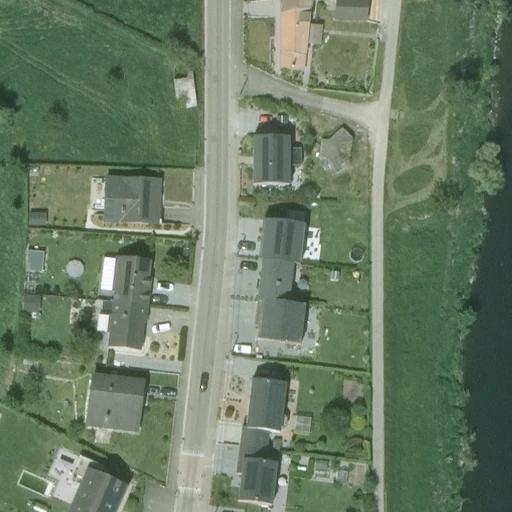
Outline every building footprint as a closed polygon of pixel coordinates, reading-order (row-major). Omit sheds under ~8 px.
[(308,0),(297,0),(276,4),(277,19),(277,56),(276,72),(301,76),(303,60),(304,47),(306,29),(308,13),(308,4),(308,0)] [(365,2),(350,1),(333,0),(333,2),(332,24),(364,26),(366,2),(365,2)] [(306,29),(304,47),(316,49),(318,30),(306,29)] [(183,83),(172,84),(174,105),(183,104),(184,112),(194,111),(190,76),(187,76),(183,83)] [(319,144),(317,163),(324,164),(333,179),(347,170),(349,165),(351,146),(349,142),(342,135),(339,133),(337,135),(326,144),(319,144)] [(250,140),(250,188),(287,188),(287,140),(250,140)] [(301,146),(291,146),(291,166),(302,166),(301,146)] [(26,168),(24,208),(37,208),(39,168),(26,168)] [(103,181),(101,227),(157,228),(159,184),(103,181)] [(27,215),(26,229),(44,229),(44,215),(27,215)] [(25,254),(23,274),(35,275),(42,276),(44,255),(37,255),(38,250),(28,249),(27,254),(25,254)] [(111,307),(146,311),(149,286),(147,286),(149,264),(113,261),(109,295),(112,295),(111,307)] [(254,303),(286,306),(291,266),(259,262),(254,303)] [(22,299),(21,316),(38,317),(38,299),(22,299)] [(286,306),(254,303),(251,329),(255,330),(254,343),(297,348),(302,308),(286,306)] [(146,311),(111,307),(111,319),(107,318),(105,337),(107,337),(106,351),(139,355),(142,327),(144,327),(146,311)] [(89,378),(83,430),(136,437),(143,384),(89,378)] [(237,450),(267,454),(269,435),(277,436),(284,386),(249,381),(243,424),(242,431),(239,431),(239,433),(237,450)] [(285,385),(285,402),(297,403),(297,385),(285,385)] [(265,464),(267,454),(237,450),(236,460),(241,461),(235,504),(260,507),(269,508),(274,465),(265,464)] [(76,489),(65,511),(115,511),(125,489),(99,478),(103,469),(77,458),(65,484),(76,489)]
